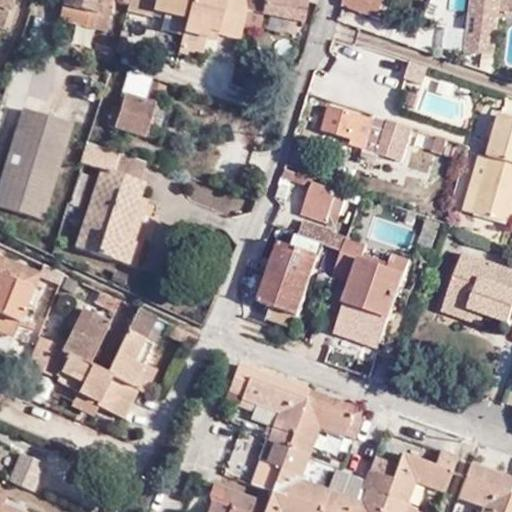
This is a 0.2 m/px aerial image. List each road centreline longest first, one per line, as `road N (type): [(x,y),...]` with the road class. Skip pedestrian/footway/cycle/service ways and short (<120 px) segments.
road 1 (residential): [(324,0),(217,334)]
road 2 (residential): [(217,334),(511,440)]
road 3 (residential): [(217,334),(120,511)]
